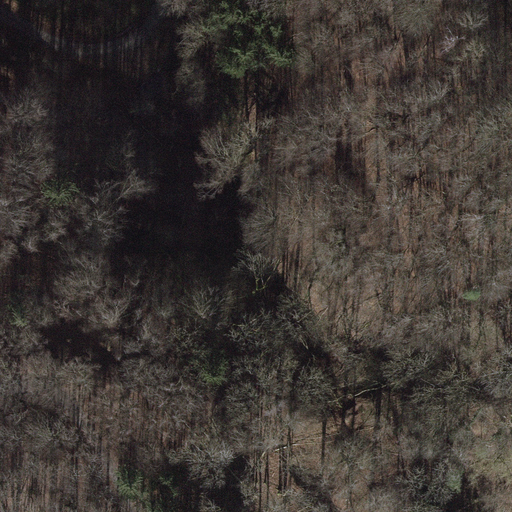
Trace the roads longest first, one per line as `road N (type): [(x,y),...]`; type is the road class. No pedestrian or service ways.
road 1 (track): [(0,396),(26,383),(63,392),(138,511)]
road 2 (track): [(168,0),(156,31),(133,49),(82,49),(0,11)]
